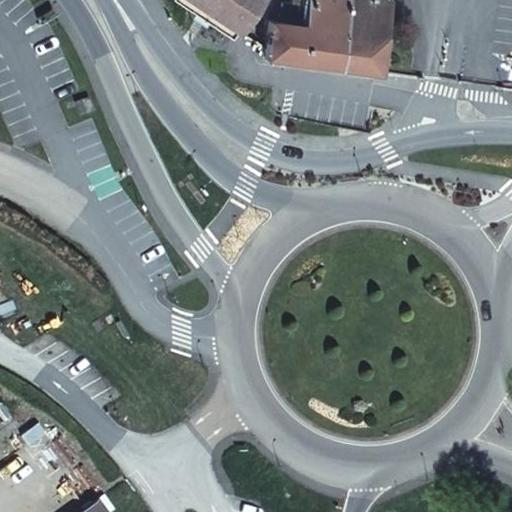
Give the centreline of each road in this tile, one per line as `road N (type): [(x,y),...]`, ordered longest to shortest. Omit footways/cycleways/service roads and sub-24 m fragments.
road 1 (tertiary): [(511,133),(426,135),(353,159),(298,158),(216,115),(129,0)]
road 2 (secondary): [(68,0),(164,193),(240,286)]
road 3 (secondary): [(312,212),(246,186),(199,148),(164,105),(107,0)]
road 4 (secondary): [(240,286),(231,342),(252,404),(305,451),(375,463)]
